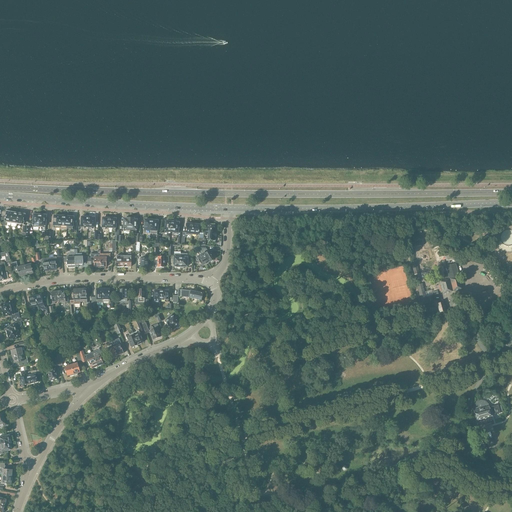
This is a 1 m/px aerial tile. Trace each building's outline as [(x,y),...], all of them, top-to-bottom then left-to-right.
[(11,222),(12,211),(9,211),(9,212),(6,211),(5,217),(1,218),(3,226),(5,225),(5,224),(7,224),(7,222),(11,222)] [(16,226),(17,223),(19,212),(18,212),(18,213),(16,213),(16,212),(12,211),(11,222),(10,225),(16,226)] [(56,225),(60,225),(61,216),(59,216),(60,215),(57,215),(57,216),(54,216),(54,218),(53,218),(53,221),(54,221),(53,228),(52,228),(52,229),(53,229),(53,230),(56,231),(56,225)] [(66,226),(66,227),(70,228),(70,229),(72,229),(72,230),(74,230),(74,232),(77,232),(77,223),(73,223),(73,217),(70,217),(70,216),(68,216),(67,216),(66,226)] [(172,221),(172,222),(171,232),(175,232),(175,234),(177,235),(177,234),(179,235),(177,244),(180,244),(181,237),(182,232),(179,231),(179,232),(178,232),(179,223),(175,222),(176,221),(172,221)] [(186,231),(186,233),(182,232),(181,237),(180,244),(184,245),(184,238),(185,238),(185,235),(188,235),(188,234),(192,235),(193,223),(189,223),(189,224),(187,224),(186,226),(187,226),(187,230),(186,230),(186,231)] [(205,231),(204,236),(208,236),(207,240),(209,240),(209,241),(215,242),(216,232),(215,232),(215,228),(214,228),(214,227),(210,226),(210,228),(209,228),(208,231),(205,231)] [(178,245),(169,244),(169,255),(172,255),(172,246),(178,246),(178,245)] [(200,246),(192,246),(192,252),(198,252),(200,254),(196,257),(197,258),(196,259),(197,261),(199,260),(202,265),(203,265),(204,265),(206,264),(206,263),(207,262),(202,254),(199,249),(200,246)] [(202,254),(207,262),(208,263),(210,261),(211,262),(213,261),(213,260),(214,263),(217,261),(215,258),(213,254),(211,256),(211,255),(210,252),(209,253),(208,252),(205,254),(202,249),(205,249),(205,246),(200,246),(199,249),(202,254)] [(98,253),(91,253),(91,258),(94,258),(94,267),(100,267),(100,254),(100,250),(98,250),(98,253)] [(0,252),(0,259),(0,258),(0,256),(5,256),(6,262),(10,261),(7,251),(0,252)] [(75,267),(74,257),(74,253),(66,254),(66,257),(64,257),(64,262),(67,262),(67,265),(68,267),(75,267)] [(110,254),(100,254),(100,267),(106,267),(106,264),(110,264),(110,254)] [(83,264),(82,256),(74,257),(75,267),(78,267),(78,264),(83,264)] [(55,269),(57,269),(56,264),(58,264),(58,260),(56,261),(56,257),(48,258),(49,262),(50,270),(51,270),(51,271),(55,271),(55,269)] [(50,271),(49,270),(50,270),(49,262),(48,258),(41,259),(43,271),(46,270),(46,272),(50,271)] [(141,263),(141,267),(143,267),(145,267),(147,267),(147,264),(149,264),(149,258),(141,258),(141,259),(139,258),(139,263),(141,263)] [(416,261),(411,262),(414,275),(419,273),(416,261)] [(16,262),(11,264),(13,272),(16,271),(17,273),(18,273),(19,276),(20,276),(20,277),(23,276),(22,275),(26,275),(24,266),(17,268),(16,262)] [(24,266),(26,275),(33,273),(31,264),(24,266)] [(449,279),(459,276),(455,264),(446,266),(447,272),(448,274),(449,279)] [(0,280),(2,280),(2,281),(6,280),(8,279),(7,272),(3,273),(0,273),(0,280)] [(462,289),(461,284),(459,276),(449,279),(453,291),(462,289)] [(449,279),(441,281),(439,282),(443,294),(453,291),(449,279)] [(427,303),(423,288),(422,284),(417,286),(422,305),(427,303)] [(73,291),(72,291),(72,295),(73,295),(74,300),(74,302),(73,302),(73,304),(74,304),(80,304),(80,302),(80,299),(79,289),(77,289),(73,289),(73,291)] [(91,297),(91,303),(103,303),(103,301),(103,289),(97,289),(97,290),(95,290),(95,297),(91,297)] [(119,294),(118,294),(118,297),(119,297),(119,298),(119,302),(126,302),(126,298),(126,289),(119,289),(119,294)] [(136,299),(135,300),(135,304),(136,305),(144,305),(144,300),(144,294),(144,293),(144,289),(138,289),(138,299),(136,299)] [(177,295),(173,295),(173,303),(178,303),(178,297),(181,297),(189,297),(197,299),(197,300),(200,300),(201,300),(203,293),(202,293),(200,293),(197,292),(197,291),(195,290),(195,292),(190,291),(186,290),(183,290),(181,290),(181,289),(178,289),(177,295)] [(58,291),(57,292),(58,301),(59,301),(59,303),(65,302),(65,304),(69,303),(68,294),(66,294),(64,294),(64,291),(61,291),(61,290),(58,291)] [(52,296),(50,296),(51,299),(52,299),(53,304),(55,304),(55,302),(58,301),(57,292),(56,291),(54,292),(51,292),(52,296)] [(44,307),(44,306),(41,295),(38,295),(36,295),(36,296),(35,296),(38,307),(41,307),(41,308),(44,307)] [(38,307),(35,296),(34,296),(31,296),(32,297),(29,298),(32,311),(35,310),(34,308),(38,307)] [(443,302),(442,302),(438,304),(437,300),(435,301),(436,307),(438,307),(439,313),(445,311),(443,302)] [(2,310),(11,308),(11,305),(12,304),(12,301),(9,302),(1,304),(1,307),(1,309),(2,310)] [(13,308),(11,308),(2,310),(2,311),(2,312),(2,314),(3,314),(4,317),(10,315),(11,317),(12,320),(16,319),(20,318),(19,313),(15,314),(13,308)] [(173,330),(176,327),(176,328),(177,328),(178,328),(179,328),(179,327),(180,327),(180,326),(180,325),(180,324),(173,316),(170,319),(169,318),(165,321),(165,322),(167,324),(169,326),(170,326),(173,330)] [(21,318),(20,318),(16,319),(17,323),(16,323),(16,324),(9,326),(9,327),(6,328),(7,330),(6,331),(7,334),(18,331),(17,328),(20,327),(21,325),(20,322),(29,320),(28,317),(21,318)] [(139,319),(136,320),(141,332),(144,330),(139,319)] [(153,326),(153,327),(152,327),(151,327),(149,328),(149,329),(148,330),(145,322),(142,323),(145,333),(150,331),(153,340),(160,337),(157,329),(159,328),(157,324),(153,326)] [(133,333),(138,345),(141,344),(141,343),(143,342),(138,330),(133,333)] [(18,331),(7,334),(8,337),(9,337),(9,339),(12,338),(12,340),(18,338),(18,335),(19,335),(18,331)] [(138,345),(133,333),(129,334),(129,333),(126,334),(132,348),(135,346),(135,347),(137,346),(137,345),(138,345)] [(115,357),(117,356),(113,345),(112,343),(111,342),(102,346),(104,351),(108,350),(111,358),(112,358),(112,359),(115,358),(115,357)] [(120,342),(116,344),(113,345),(117,356),(123,353),(122,350),(123,350),(120,342)] [(14,350),(11,350),(11,352),(12,357),(22,354),(21,351),(24,350),(23,347),(21,348),(17,349),(17,348),(15,349),(14,350)] [(91,353),(93,358),(97,366),(103,364),(99,355),(100,354),(100,355),(104,354),(101,348),(97,349),(98,350),(91,353)] [(94,368),(97,367),(96,366),(97,366),(93,358),(91,353),(86,355),(87,357),(86,358),(87,360),(87,361),(89,366),(91,366),(92,369),(94,367),(94,368)] [(22,354),(12,357),(14,363),(18,362),(19,366),(27,364),(26,363),(28,362),(26,356),(25,356),(25,354),(22,354)] [(71,365),(74,375),(78,374),(77,372),(80,372),(79,368),(79,367),(78,367),(77,363),(71,365)] [(74,375),(71,365),(64,366),(65,370),(66,372),(67,375),(70,375),(70,376),(74,375)] [(23,385),(27,384),(30,384),(27,372),(27,370),(26,366),(23,367),(24,371),(20,372),(21,376),(22,375),(22,377),(19,378),(20,382),(21,384),(20,384),(19,385),(19,386),(20,386),(20,387),(21,387),(24,386),(23,385)] [(38,370),(27,372),(30,384),(38,382),(37,375),(39,374),(39,375),(42,374),(40,367),(37,368),(38,370)] [(56,379),(55,372),(54,368),(52,369),(51,367),(47,368),(48,376),(49,380),(50,380),(51,381),(53,380),(56,379)] [(490,410),(489,408),(489,406),(488,406),(488,404),(485,401),(481,400),(477,401),(474,404),(473,406),(474,407),(474,408),(475,410),(473,410),(474,413),(473,413),(476,420),(492,416),(491,415),(500,412),(498,404),(490,406),(491,409),(490,410)] [(9,435),(0,437),(0,444),(10,442),(9,435)] [(0,454),(7,453),(7,450),(10,449),(10,446),(11,446),(10,443),(10,442),(0,444),(0,454)] [(0,473),(2,474),(2,476),(11,477),(12,470),(8,469),(7,467),(4,467),(4,462),(0,462),(0,473)] [(0,485),(3,486),(4,486),(4,483),(5,483),(4,484),(6,484),(6,483),(10,484),(11,477),(2,476),(2,481),(0,481),(0,485)]
